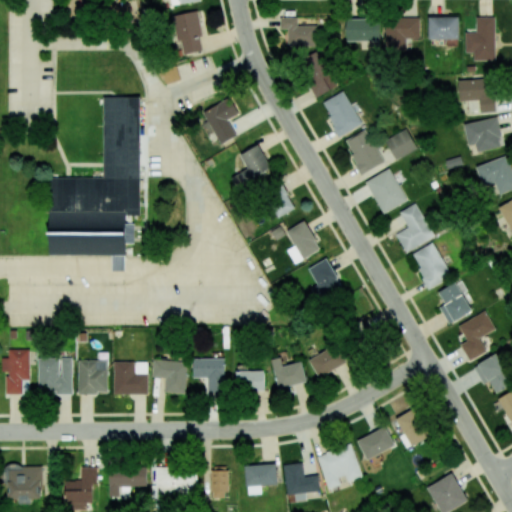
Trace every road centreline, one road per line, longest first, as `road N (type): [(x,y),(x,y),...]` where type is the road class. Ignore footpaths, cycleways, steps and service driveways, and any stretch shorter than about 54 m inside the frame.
road 1 (residential): [(511,500),(264,78),(239,0)]
road 2 (residential): [(0,432),(291,426),(346,408),(429,360)]
